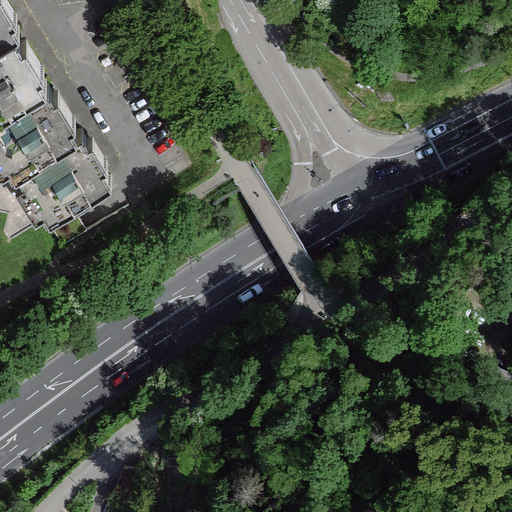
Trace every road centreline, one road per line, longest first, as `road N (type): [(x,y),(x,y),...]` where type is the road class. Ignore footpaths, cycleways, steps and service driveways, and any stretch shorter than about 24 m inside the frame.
road 1 (primary): [(357,203),(191,305),(0,444)]
road 2 (secondary): [(357,203),(248,0)]
road 3 (primary): [(511,120),(357,203)]
